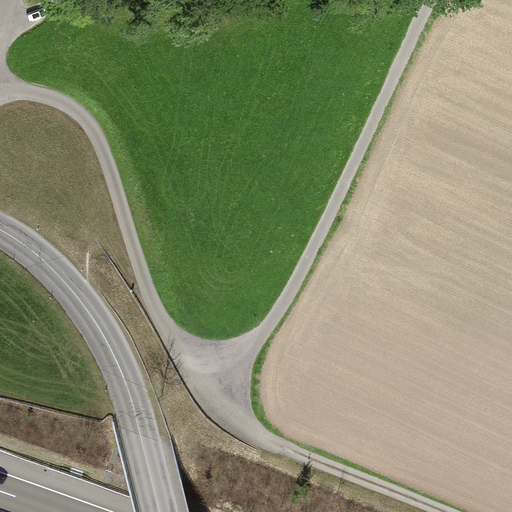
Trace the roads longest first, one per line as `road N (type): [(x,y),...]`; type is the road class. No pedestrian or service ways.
road 1 (track): [(429,0),(272,326),(211,386)]
road 2 (track): [(0,80),(76,111),(99,136),(159,322),(211,386)]
road 3 (tertiary): [(160,511),(107,342),(69,285),(0,229)]
road 4 (track): [(211,386),(230,418),(259,441),(435,511)]
